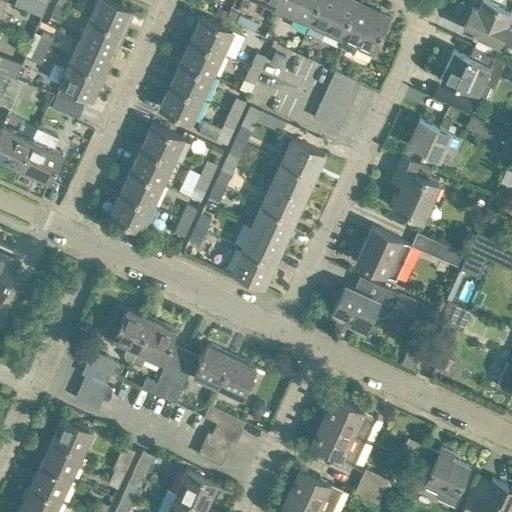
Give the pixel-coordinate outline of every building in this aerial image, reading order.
[(47,1),(44,0),(14,0),(13,2),(42,14),(47,1)] [(61,18),(67,5),(57,0),(51,14),(61,18)] [(132,7),(127,5),(116,0),(96,0),(89,14),(122,29),(132,7)] [(256,0),(278,10),(282,0),(256,0)] [(309,24),(320,0),(282,0),(278,10),(309,24)] [(341,39),(358,1),(355,0),(320,0),(309,24),(341,39)] [(472,6),(463,26),(481,34),(476,45),(492,52),(496,42),(497,42),(507,22),(511,24),(511,10),(510,9),(501,5),(489,0),(480,0),(477,8),(472,6)] [(390,16),(358,1),(341,39),(338,44),(355,51),(357,46),(372,53),(390,16)] [(230,5),(225,17),(234,21),(238,12),(240,9),(230,5)] [(202,13),(191,36),(222,50),(232,27),(202,13)] [(122,29),(89,14),(79,36),(112,51),(122,29)] [(54,34),(44,29),(37,43),(48,48),(54,34)] [(102,74),(112,51),(79,36),(69,58),(102,74)] [(211,73),(222,50),(191,36),(181,59),(211,73)] [(41,62),(48,48),(37,43),(31,57),(41,62)] [(453,47),(440,75),(458,84),(465,87),(477,92),(483,80),(494,85),(506,59),(494,53),(492,52),(476,45),(471,55),(453,47)] [(260,68),(266,54),(256,50),(250,63),(260,68)] [(285,55),(275,50),(270,60),(281,65),(285,55)] [(0,68),(8,73),(15,76),(16,75),(21,63),(0,53),(0,68)] [(91,96),(102,74),(69,58),(58,80),(91,96)] [(211,73),(181,59),(170,82),(201,96),(211,73)] [(254,82),(260,68),(250,63),(243,77),(254,82)] [(0,91),(8,73),(0,68),(0,91)] [(354,94),(360,80),(335,68),(329,82),(354,94)] [(22,77),(16,75),(15,76),(8,73),(0,91),(0,101),(9,105),(22,77)] [(191,119),(201,96),(170,82),(160,105),(191,119)] [(349,105),(354,94),(329,82),(324,93),(349,105)] [(441,85),(436,95),(459,105),(463,95),(441,85)] [(56,93),(51,104),(78,115),(82,104),(56,93)] [(349,105),(324,93),(318,105),(343,117),(349,105)] [(235,122),(245,101),(246,99),(235,95),(225,117),(235,122)] [(286,120),(260,108),(250,103),(241,123),(251,128),(256,118),(281,130),(286,120)] [(343,117),(318,105),(313,115),(339,127),(343,117)] [(472,113),(465,126),(494,140),(500,127),(472,113)] [(461,136),(437,125),(419,116),(407,142),(421,148),(420,149),(424,151),(425,150),(449,161),(461,136)] [(226,142),(235,122),(225,117),(216,138),(226,142)] [(182,134),(170,129),(152,121),(142,144),(172,157),(182,134)] [(0,154),(19,163),(31,136),(2,123),(0,127),(0,154)] [(245,141),(251,128),(241,123),(235,137),(245,141)] [(62,150),(31,136),(19,163),(49,177),(48,178),(49,179),(62,150)] [(292,136),(282,158),(314,173),(324,151),(292,136)] [(239,155),(245,141),(235,137),(229,151),(239,155)] [(162,180),(172,157),(142,144),(131,166),(162,180)] [(438,182),(426,176),(431,165),(403,152),(392,176),(403,181),(392,204),(410,212),(423,218),(431,201),(429,200),(438,182)] [(210,176),(217,162),(207,157),(200,171),(210,176)] [(304,195),(314,173),(282,158),(272,180),(304,195)] [(151,203),(162,180),(131,166),(121,189),(151,203)] [(511,181),(511,169),(506,166),(501,177),(511,182),(511,181)] [(231,171),(221,167),(215,180),(225,185),(231,171)] [(204,189),(210,176),(200,171),(194,185),(204,189)] [(219,199),(225,185),(215,180),(208,194),(219,199)] [(294,217),(304,195),(272,180),(262,202),(294,217)] [(141,226),(149,208),(151,203),(121,189),(110,212),(141,226)] [(190,221),(196,207),(186,202),(180,216),(190,221)] [(284,239),(294,217),(262,202),(251,224),(284,239)] [(211,215),(201,210),(195,224),(205,229),(211,215)] [(190,221),(180,216),(173,230),(183,234),(190,221)] [(396,277),(411,243),(412,242),(372,223),(356,258),(396,277)] [(199,242),(205,229),(195,224),(188,238),(199,242)] [(274,261),(284,239),(251,224),(241,246),(274,261)] [(467,253),(460,266),(478,274),(494,237),(477,229),(467,253)] [(467,253),(435,238),(417,230),(412,242),(411,243),(460,267),(460,266),(467,253)] [(5,281),(17,255),(14,253),(16,248),(0,240),(0,307),(6,311),(17,287),(5,281)] [(263,283),(274,261),(241,246),(231,268),(263,283)] [(345,282),(333,308),(346,314),(344,319),(364,328),(372,312),(376,314),(379,314),(387,312),(390,309),(392,307),(399,291),(362,274),(356,287),(345,282)] [(399,291),(394,304),(417,314),(422,301),(399,291)] [(447,295),(436,318),(449,323),(456,327),(467,304),(447,295)] [(423,301),(418,313),(426,316),(422,324),(431,327),(439,309),(423,301)] [(130,359),(150,316),(141,312),(142,309),(141,307),(132,303),(130,304),(129,306),(127,305),(127,307),(117,302),(113,304),(105,321),(106,323),(102,332),(103,336),(110,339),(113,338),(114,337),(127,343),(123,351),(126,357),(130,359)] [(175,327),(150,316),(130,359),(140,364),(143,357),(158,364),(168,342),(171,343),(172,340),(169,339),(175,327)] [(449,323),(436,318),(421,351),(434,357),(449,323)] [(217,384),(231,353),(208,342),(202,353),(193,374),(217,384)] [(92,348),(86,361),(110,371),(117,374),(123,362),(92,348)] [(255,364),(231,353),(217,384),(223,386),(241,395),(255,364)] [(163,395),(174,373),(177,365),(165,360),(162,367),(156,380),(146,375),(141,385),(163,395)] [(511,361),(507,360),(497,383),(511,389),(511,361)] [(110,371),(86,361),(82,371),(85,373),(86,373),(104,382),(105,381),(110,371)] [(175,401),(183,382),(185,378),(189,371),(177,365),(174,373),(163,395),(175,401)] [(86,373),(85,373),(80,385),(103,395),(108,383),(105,381),(104,382),(86,373)] [(103,395),(80,385),(75,396),(98,406),(103,395)] [(334,396),(323,419),(365,438),(376,414),(332,393),(331,394),(334,396)] [(204,414),(217,420),(240,431),(246,418),(209,402),(204,414)] [(81,453),(93,428),(62,414),(50,439),(81,453)] [(365,438),(323,419),(314,441),(311,439),(310,440),(355,461),(365,438)] [(235,442),(240,431),(217,420),(212,431),(231,440),(235,442)] [(212,431),(208,429),(203,440),(226,451),(231,440),(212,431)] [(71,476),(81,453),(50,439),(40,462),(71,476)] [(226,451),(203,440),(198,452),(221,463),(226,451)] [(406,441),(400,453),(414,458),(419,447),(406,441)] [(124,472),(135,449),(123,443),(112,467),(114,468),(124,472)] [(468,462),(451,454),(453,449),(441,444),(441,445),(444,447),(443,451),(427,444),(409,482),(422,488),(424,484),(437,490),(435,495),(455,504),(466,480),(461,478),(468,462)] [(144,476),(155,453),(143,448),(133,470),(144,476)] [(60,499),(71,476),(40,462),(29,485),(60,499)] [(186,466),(175,490),(206,504),(207,502),(209,503),(214,493),(212,492),(217,481),(186,466)] [(342,488),(316,475),(298,467),(298,468),(301,469),(290,492),(331,511),(342,488)] [(365,467),(359,479),(382,490),(388,478),(365,467)] [(118,486),(124,472),(114,468),(108,481),(118,486)] [(475,482),(461,511),(507,511),(511,502),(511,484),(492,475),(487,487),(475,482)] [(376,503),(382,490),(359,479),(353,492),(376,503)] [(128,481),(122,494),(131,499),(138,485),(128,481)] [(28,511),(53,511),(60,499),(29,485),(19,507),(28,511)] [(202,511),(206,504),(175,490),(168,487),(157,510),(159,511),(202,511)] [(330,511),(331,511),(290,492),(280,511),(330,511)] [(123,511),(125,511),(131,499),(122,494),(116,509),(123,511)] [(100,499),(94,511),(105,511),(110,504),(100,499)]
